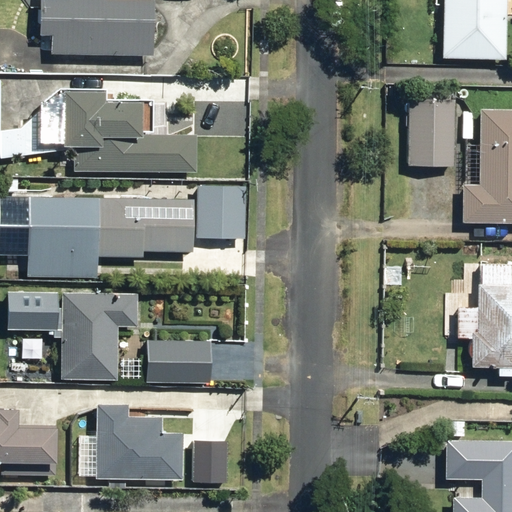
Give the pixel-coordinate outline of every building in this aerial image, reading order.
[(44,53),(145,55),(146,0),(31,0),(30,34),(44,34),(44,53)] [(500,0),(432,0),(432,4),(437,4),(436,56),(500,58),(500,0)] [(174,74),(124,73),(124,89),(174,91),(174,74)] [(68,170),(190,171),(190,133),(130,133),(130,98),(97,99),(97,87),(48,87),(36,98),(36,106),(14,127),(0,128),(0,154),(68,148),(68,170)] [(402,164),(448,165),(449,98),(403,97),(402,164)] [(456,221),(511,221),(511,108),(473,108),(472,184),(456,184),(456,221)] [(91,275),(91,255),(136,257),(137,250),(186,251),(187,198),(86,195),(24,194),(22,273),(91,275)] [(223,198),(205,198),(206,237),(224,238),(223,198)] [(491,375),(509,375),(509,370),(511,369),(511,262),(473,262),(473,284),(470,284),(470,306),(451,306),(451,337),(469,338),(469,366),(491,366),(491,375)] [(54,378),(110,378),(110,325),(131,326),(131,292),(55,291),(54,378)] [(140,379),(193,381),(194,350),(140,348),(140,379)] [(0,352),(0,372),(22,372),(23,351),(0,352)] [(71,475),(176,478),(177,432),(155,432),(155,416),(121,415),(121,405),(91,403),(90,435),(72,435),(71,475)] [(0,456),(1,457),(1,469),(49,469),(50,429),(11,428),(11,409),(0,409),(0,456)] [(443,436),(460,435),(460,421),(444,421),(443,436)] [(445,511),(511,511),(511,440),(439,439),(438,475),(475,476),(474,498),(446,497),(445,511)]
